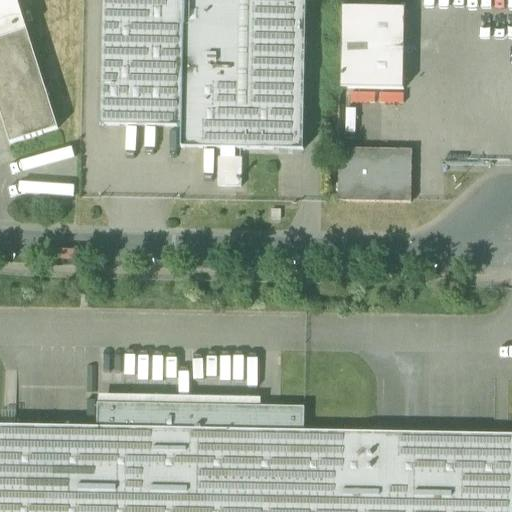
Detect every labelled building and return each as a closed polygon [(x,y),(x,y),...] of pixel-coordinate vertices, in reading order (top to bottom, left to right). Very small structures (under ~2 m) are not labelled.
[(0,0),(0,29),(23,23),(16,0),(0,0)] [(103,0),(101,128),(181,130),(183,0),(103,0)] [(183,0),(181,150),(302,152),(305,0),(183,0)] [(340,91),(403,92),(405,10),(341,9),(340,91)] [(23,23),(0,29),(0,40),(26,33),(23,23)] [(58,131),(26,33),(0,40),(0,115),(10,146),(58,131)] [(338,204),(411,205),(412,153),(339,151),(338,204)] [(98,406),(260,409),(260,400),(99,397),(98,406)] [(303,433),(304,409),(260,409),(98,406),(97,406),(97,430),(303,433)] [(511,511),(511,437),(388,435),(373,435),(303,433),(97,430),(0,427),(0,511),(511,511)]
